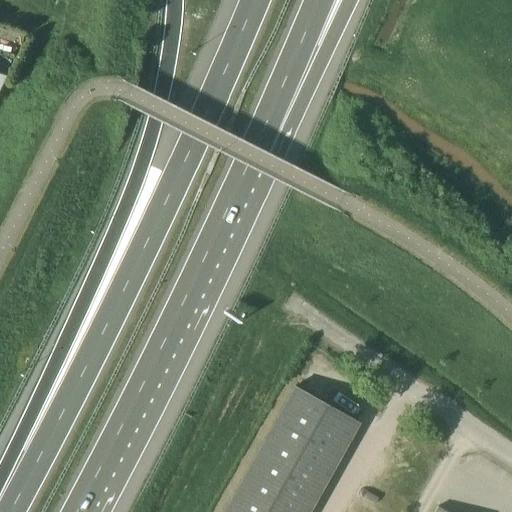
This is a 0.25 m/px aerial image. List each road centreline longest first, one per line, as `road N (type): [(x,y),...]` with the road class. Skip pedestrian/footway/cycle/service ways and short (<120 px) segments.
road 1 (motorway): [(253,0),(147,241),(10,511)]
road 2 (motorway): [(173,0),(159,98),(131,191),(0,489)]
road 3 (motorway): [(75,511),(245,171)]
road 4 (unclassified): [(511,456),(287,301)]
road 5 (motorway): [(245,171),(309,87),(350,0)]
road 6 (motorway): [(245,171),(318,0)]
